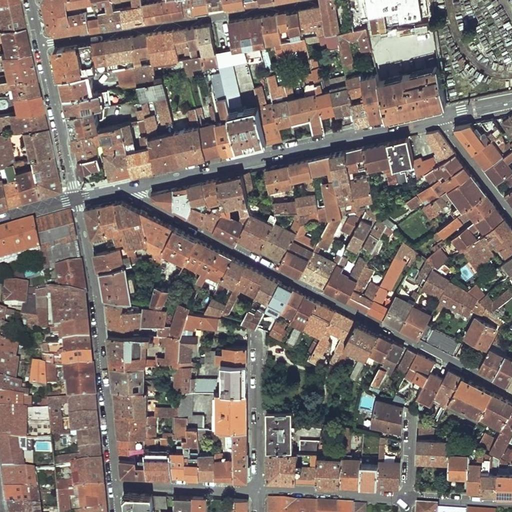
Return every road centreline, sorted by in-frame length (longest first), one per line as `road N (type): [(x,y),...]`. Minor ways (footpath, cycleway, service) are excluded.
road 1 (residential): [(124,188),(511,392)]
road 2 (tertiary): [(441,116),(124,188)]
road 3 (residential): [(76,198),(98,312),(114,484)]
road 4 (residential): [(41,45),(314,0)]
road 5 (residential): [(257,332),(258,490)]
road 6 (residential): [(41,45),(76,198)]
road 7 (residential): [(258,490),(407,500)]
road 8 (residential): [(114,484),(258,490)]
